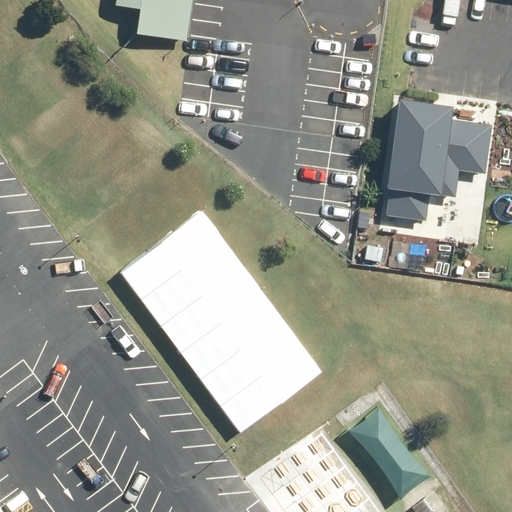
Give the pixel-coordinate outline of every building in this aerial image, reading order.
[(110,0),(110,3),(133,7),(129,33),(190,42),(196,0),(110,0)] [(404,99),(390,208),(429,213),(432,186),(458,190),(461,166),(487,170),(493,126),(448,120),(450,105),(404,99)] [(418,217),(384,213),(383,229),(417,233),(418,217)] [(405,496),(413,490),(421,500),(413,506),(418,511),(455,511),(456,511),(428,477),(433,472),(378,405),(350,428),(405,496)] [(346,511),(305,450),(255,484),(273,511),(346,511)]
